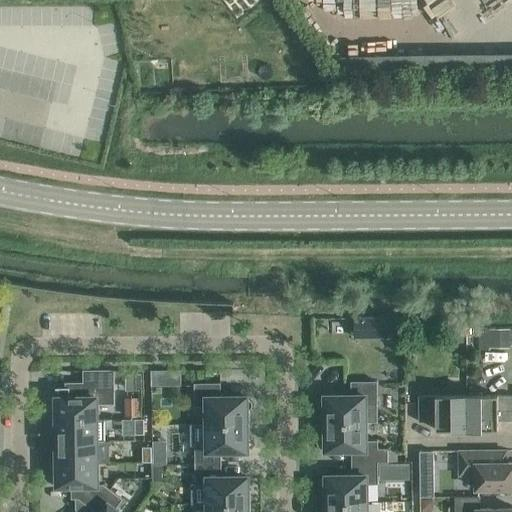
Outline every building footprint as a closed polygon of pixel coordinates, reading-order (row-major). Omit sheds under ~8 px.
[(405,317),(377,317),(356,317),(355,336),(378,336),(405,336),(405,317)] [(52,406),(53,419),(98,418),(97,403),(114,403),(114,370),(85,370),(85,382),(69,383),(69,386),(59,386),(60,396),(56,396),(56,406),(52,406)] [(325,422),(367,421),(378,421),(378,380),(351,380),(351,394),(350,394),(350,396),(325,396),(324,397),(322,397),(321,398),(320,399),(320,400),(319,402),(319,403),(319,404),(320,406),(320,407),(321,408),(322,409),(324,409),(325,410),(325,422)] [(207,423),(248,423),(247,409),(249,409),(250,409),(251,408),(252,407),(253,406),(253,405),(253,403),(253,402),(253,401),(252,399),(251,398),(250,398),(249,397),(247,397),(222,398),(221,382),(194,382),(195,405),(206,405),(207,423)] [(511,394),(467,395),(467,429),(499,429),(499,420),(511,420),(511,394)] [(467,429),(467,395),(419,395),(419,421),(436,421),(436,429),(467,429)] [(98,418),(53,419),(53,432),(57,432),(57,441),(98,440),(105,440),(105,418),(98,418)] [(135,418),(135,434),(145,433),(145,418),(135,418)] [(367,421),(325,422),(325,435),(324,435),(323,436),(322,437),(321,438),(320,439),(320,440),(319,441),(320,443),(320,444),(321,445),(322,446),(323,447),(324,447),(325,448),(351,447),(351,449),(352,449),(352,462),(389,461),(389,447),(379,447),(378,439),(367,439),(367,421)] [(195,464),(222,463),(222,450),(222,449),(248,448),(249,448),(250,448),(252,447),(253,446),(253,445),(254,444),(254,442),(254,441),(253,440),(253,439),(252,438),(251,437),(249,437),(248,436),(248,423),(207,423),(207,441),(195,442),(195,464)] [(57,450),(53,450),(53,462),(98,462),(110,461),(110,440),(105,440),(98,440),(57,441),(57,450)] [(143,461),(153,461),(153,446),(143,446),(143,461)] [(460,450),(460,474),(476,474),(476,488),(511,487),(511,461),(499,462),(499,450),(460,450)] [(427,451),(420,451),(420,467),(421,480),(434,480),(434,451),(427,451)] [(323,487),(323,502),(367,501),(367,483),(379,483),(379,461),(389,461),(352,462),(352,474),(352,476),(326,476),(326,487),(323,487)] [(72,498),(79,498),(79,497),(94,497),(104,483),(99,483),(98,462),(53,462),(53,475),(57,475),(57,485),(72,485),(72,498)] [(205,485),(205,503),(252,503),(252,488),(248,488),(248,477),(223,477),(223,476),(222,476),(222,463),(195,464),(196,485),(205,485)] [(122,511),(116,507),(123,498),(104,483),(94,497),(79,497),(79,498),(97,511),(122,511)] [(455,496),(455,511),(511,511),(511,507),(498,508),(481,508),(481,496),(455,496)] [(367,511),(367,501),(323,502),(323,511),(367,511)] [(251,511),(252,503),(205,503),(205,511),(251,511)]
